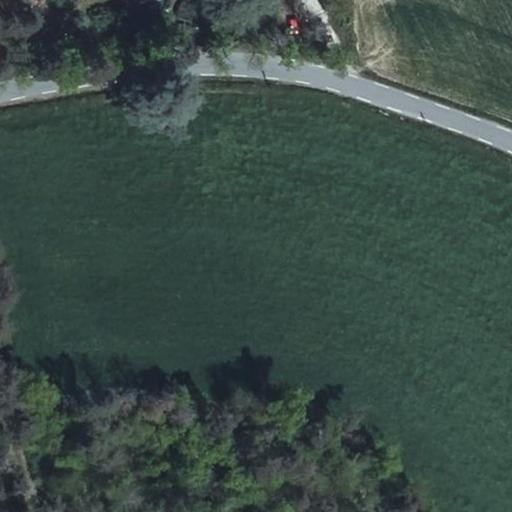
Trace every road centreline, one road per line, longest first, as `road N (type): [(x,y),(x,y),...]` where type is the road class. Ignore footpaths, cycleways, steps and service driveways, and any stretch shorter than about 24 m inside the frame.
road 1 (unclassified): [(511,145),(469,116),(350,86),(59,64),(0,77)]
road 2 (track): [(0,375),(31,511)]
